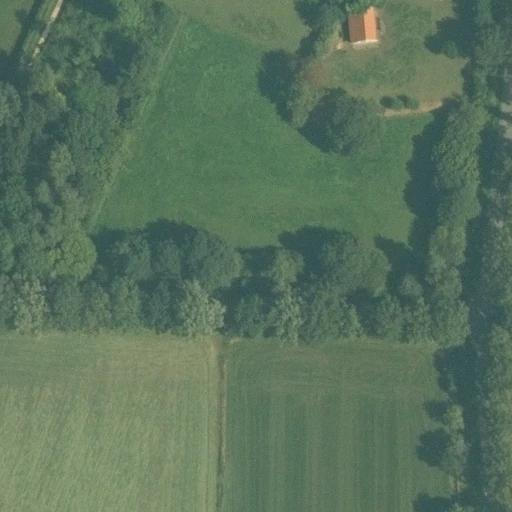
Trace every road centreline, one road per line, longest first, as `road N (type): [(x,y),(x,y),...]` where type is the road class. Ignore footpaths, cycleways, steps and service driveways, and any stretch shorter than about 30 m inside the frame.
road 1 (unclassified): [(484,323),(0,300)]
road 2 (unclassified): [(484,323),(511,98)]
road 3 (unclassified): [(491,511),(484,323)]
